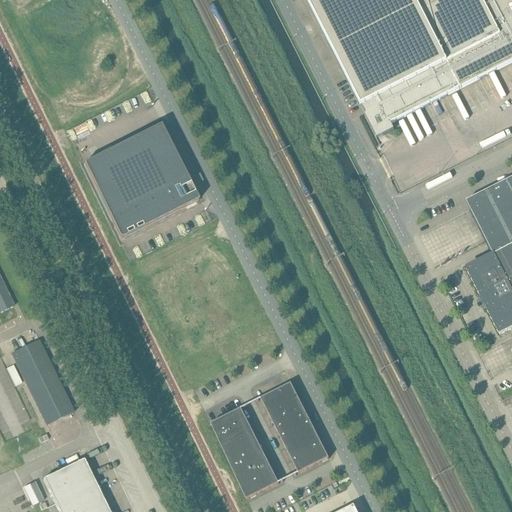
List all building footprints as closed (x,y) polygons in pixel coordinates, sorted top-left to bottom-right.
[(98,0),(93,0),(22,36),(59,110),(62,109),(87,97),(135,72),(98,0)] [(511,0),(305,0),(364,115),(376,138),(377,138),(382,135),(383,137),(387,135),(394,131),(391,125),(455,92),(511,62),(511,0)] [(120,241),(198,201),(160,126),(84,165),(120,241)] [(493,256),(466,270),(480,296),(480,297),(480,298),(480,299),(480,300),(480,301),(480,302),(481,303),(481,304),(482,304),(482,305),(483,305),(483,306),(484,306),(485,307),(486,308),(498,333),(499,335),(511,328),(511,179),(466,203),(470,210),(483,236),(486,243),(493,256)] [(0,313),(14,307),(0,279),(0,313)] [(74,413),(39,342),(11,355),(46,427),(74,413)] [(7,369),(15,387),(22,384),(13,366),(7,369)] [(298,475),(329,459),(291,384),(261,400),(298,475)] [(211,425),(246,501),(279,485),(241,410),(211,425)] [(41,444),(48,440),(46,435),(38,439),(41,444)] [(75,456),(64,461),(66,465),(77,460),(75,456)] [(108,511),(83,461),(43,481),(58,511),(108,511)] [(32,507),(43,502),(35,483),(24,489),(32,507)]
